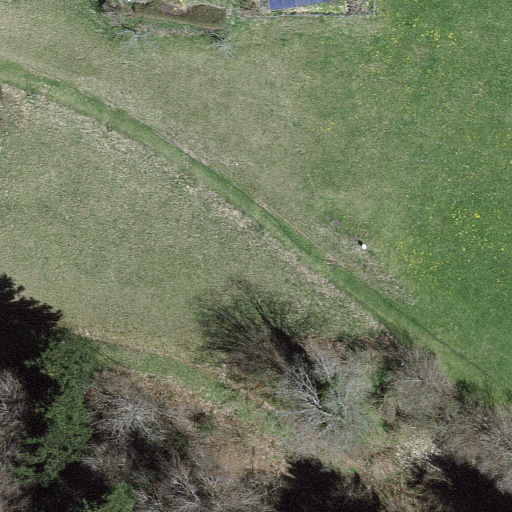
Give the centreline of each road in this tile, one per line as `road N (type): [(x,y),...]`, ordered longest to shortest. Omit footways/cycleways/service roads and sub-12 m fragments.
road 1 (track): [(511,409),(424,365),(185,156),(0,69)]
road 2 (track): [(414,511),(194,378),(83,344),(0,330)]
